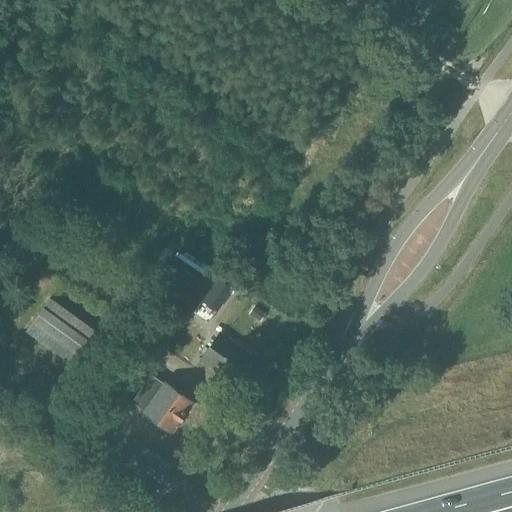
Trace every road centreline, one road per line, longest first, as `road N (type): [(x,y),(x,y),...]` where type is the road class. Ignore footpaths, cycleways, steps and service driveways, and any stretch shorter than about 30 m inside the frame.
road 1 (secondary): [(228,511),(359,327)]
road 2 (track): [(344,0),(510,110)]
road 3 (secondary): [(359,327),(432,260),(464,176)]
road 4 (secondary): [(464,176),(399,239),(359,327)]
